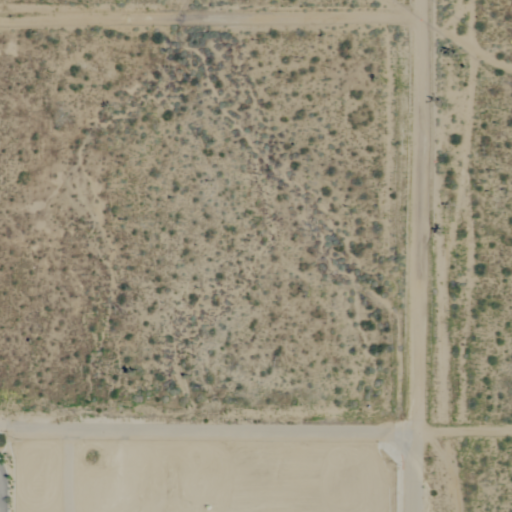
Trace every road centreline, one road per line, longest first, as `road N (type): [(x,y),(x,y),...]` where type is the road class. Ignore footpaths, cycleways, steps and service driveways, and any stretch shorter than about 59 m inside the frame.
road 1 (residential): [(431,511),(408,432),(424,0)]
road 2 (track): [(511,432),(408,432),(327,447),(60,447)]
road 3 (track): [(0,28),(425,29)]
